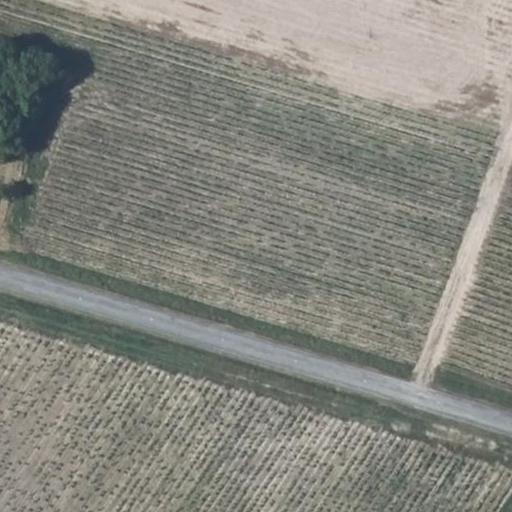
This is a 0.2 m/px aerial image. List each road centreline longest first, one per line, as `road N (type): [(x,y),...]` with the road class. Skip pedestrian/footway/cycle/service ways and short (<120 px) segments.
road 1 (unclassified): [(0,273),(511,425)]
road 2 (track): [(511,143),(419,397)]
